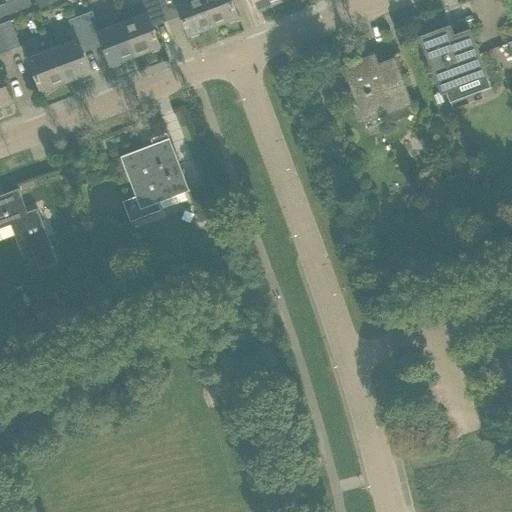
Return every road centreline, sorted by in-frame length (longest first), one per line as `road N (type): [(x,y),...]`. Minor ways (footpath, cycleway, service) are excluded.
road 1 (unclassified): [(389,511),(348,357),(237,56)]
road 2 (residential): [(0,147),(193,72)]
road 3 (unclassified): [(237,56),(358,12)]
